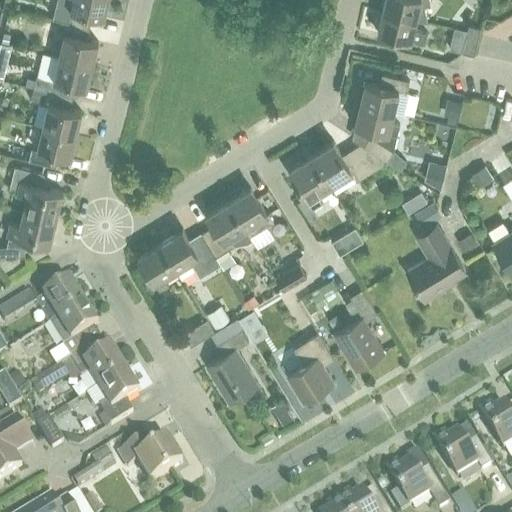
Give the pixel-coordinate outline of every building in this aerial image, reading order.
[(56,0),(53,17),(62,19),(89,25),(92,14),(104,17),(107,0),(56,0)] [(385,0),(383,11),(415,19),(427,22),(424,5),(430,5),(429,0),(385,0)] [(413,29),(415,19),(383,11),(377,32),(424,44),(427,33),(413,29)] [(89,25),(62,19),(59,31),(64,32),(59,55),(93,63),(98,40),(86,37),(89,25)] [(473,55),(480,28),(467,25),(460,52),(473,55)] [(4,32),(2,41),(8,43),(10,34),(4,32)] [(1,43),(0,45),(0,58),(8,60),(11,45),(1,43)] [(35,79),(34,86),(72,95),(74,84),(87,87),(93,63),(59,55),(42,51),(35,79)] [(365,82),(360,103),(393,111),(403,114),(409,93),(406,92),(409,80),(382,74),(379,85),(365,82)] [(424,75),(421,87),(443,92),(446,81),(424,75)] [(27,77),(26,84),(34,86),(35,79),(27,77)] [(72,95),(34,86),(31,98),(47,102),(42,125),(75,133),(80,110),(69,107),(72,95)] [(447,99),(443,114),(459,118),(462,103),(447,99)] [(360,103),(354,125),(371,129),(370,134),(363,145),(386,159),(393,149),(400,124),(390,122),(393,111),(360,103)] [(75,133),(42,125),(36,148),(31,147),(28,158),(55,165),(58,154),(69,157),(75,133)] [(386,159),(363,145),(360,142),(342,153),(334,140),(311,154),(330,185),(351,171),(356,179),(387,160),(386,159)] [(330,185),(311,154),(288,168),(312,206),(322,200),(318,192),(330,185)] [(22,209),(55,217),(62,189),(38,183),(41,171),(13,164),(8,187),(16,189),(15,192),(25,194),(22,209)] [(485,165),(470,174),(479,187),(493,178),(485,165)] [(428,166),(424,180),(440,189),(445,170),(428,166)] [(250,186),(228,199),(245,226),(245,227),(250,235),(273,220),(268,212),(266,213),(250,186)] [(420,192),(412,198),(417,206),(425,200),(420,192)] [(213,224),(201,231),(216,256),(235,244),(247,241),(252,238),(250,235),(245,227),(245,226),(228,199),(206,213),(213,224)] [(307,200),(297,205),(302,213),(311,207),(307,200)] [(432,202),(416,213),(424,226),(441,215),(432,202)] [(55,217),(22,209),(19,221),(9,219),(6,232),(8,233),(5,245),(0,245),(0,259),(24,258),(23,244),(25,237),(49,243),(55,217)] [(511,230),(507,221),(502,220),(492,227),(491,231),(497,240),(493,242),(511,273),(511,230)] [(340,254),(363,239),(355,226),(332,240),(340,254)] [(216,256),(201,231),(200,231),(188,238),(182,228),(160,242),(176,268),(181,277),(194,269),(199,277),(220,264),(216,256)] [(470,232),(457,241),(463,251),(477,243),(470,232)] [(465,269),(443,233),(428,243),(434,253),(407,270),(425,299),(443,287),(441,284),(465,269)] [(176,268),(160,242),(137,256),(154,282),(159,289),(168,284),(163,276),(176,268)] [(282,288),(306,274),(299,263),(276,277),(282,288)] [(49,307),(57,319),(84,303),(70,281),(44,297),(44,298),(36,302),(42,311),(49,307)] [(317,288),(310,293),(318,307),(326,302),(317,288)] [(384,352),(370,329),(366,322),(377,315),(361,289),(350,296),(362,316),(334,334),(356,370),(384,352)] [(28,292),(17,299),(23,310),(35,303),(28,292)] [(253,295),(244,301),(248,309),(258,303),(253,295)] [(59,366),(69,359),(71,359),(94,344),(101,340),(94,328),(97,326),(84,303),(57,319),(49,324),(58,338),(63,347),(49,355),(57,367),(59,366)] [(221,305),(206,314),(214,329),(230,320),(221,305)] [(239,318),(244,327),(258,319),(253,310),(239,318)] [(206,319),(190,329),(182,334),(190,346),(214,331),(206,319)] [(237,347),(248,340),(241,328),(217,342),(224,354),(206,364),(229,401),(258,383),(237,347)] [(304,401),(334,382),(323,365),(334,358),(317,332),(293,347),(303,364),(287,374),(304,401)] [(69,359),(59,366),(66,377),(70,383),(80,377),(81,378),(89,374),(97,388),(125,371),(112,349),(100,356),(94,344),(71,359),(69,359)] [(57,367),(29,384),(36,395),(66,377),(59,366),(57,367)] [(97,388),(87,394),(96,409),(99,407),(104,415),(110,426),(111,427),(133,413),(132,412),(125,401),(139,393),(125,371),(97,388)] [(0,396),(8,410),(21,402),(4,373),(0,375),(0,396)] [(17,373),(8,378),(15,391),(24,385),(17,373)] [(485,408),(480,412),(503,449),(504,448),(511,459),(511,458),(511,402),(505,407),(503,404),(488,413),(485,408)] [(66,408),(54,415),(56,420),(68,412),(66,408)] [(286,408),(273,416),(282,432),(296,424),(286,408)] [(41,412),(31,418),(36,425),(45,419),(41,412)] [(104,415),(98,419),(104,429),(110,426),(104,415)] [(31,442),(17,418),(0,428),(0,479),(20,467),(12,454),(31,442)] [(50,449),(63,442),(48,418),(45,419),(36,425),(50,449)] [(481,471),(491,465),(467,426),(442,441),(439,437),(434,440),(457,477),(477,465),(481,471)] [(127,445),(145,438),(141,428),(123,435),(127,445)] [(150,484),(181,464),(166,440),(148,452),(140,440),(117,454),(126,469),(137,462),(150,484)] [(106,451),(91,460),(95,468),(97,466),(111,458),(106,451)] [(401,511),(429,494),(438,510),(449,503),(422,458),(417,451),(407,457),(409,461),(394,471),(391,466),(386,469),(399,490),(391,496),(401,511)] [(95,468),(72,482),(77,489),(102,473),(97,466),(95,468)] [(342,496),(338,499),(345,511),(388,511),(373,488),(363,494),(361,491),(345,501),(342,496)] [(74,511),(66,499),(56,505),(51,496),(25,511),(74,511)] [(100,511),(92,498),(84,502),(90,511),(100,511)] [(345,511),(338,499),(333,501),(336,506),(326,511),(345,511)] [(473,511),(468,503),(458,509),(459,511),(473,511)]
